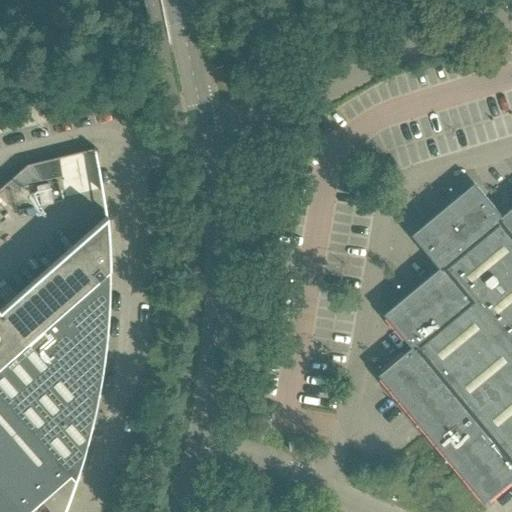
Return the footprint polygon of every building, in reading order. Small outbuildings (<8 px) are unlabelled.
[(337,0),(314,0),(315,17),(338,16),(337,0)] [(41,205),(52,202),(48,183),(36,185),(41,205)] [(511,211),(503,219),(494,208),(493,209),(474,186),(418,234),(437,257),(435,258),(444,268),(390,313),(409,336),(407,337),(414,346),(383,372),(487,497),(510,478),(511,480),(511,479),(511,211)] [(0,362),(59,311),(108,267),(109,266),(107,219),(105,218),(105,216),(99,221),(101,224),(0,312),(0,311),(0,362)] [(108,267),(59,311),(0,362),(0,398),(70,474),(75,480),(79,465),(84,449),(89,432),(93,415),(97,394),(100,381),(102,368),(106,335),(107,315),(109,268),(109,266),(108,267)] [(0,511),(26,511),(69,475),(70,474),(0,398),(0,511)]
